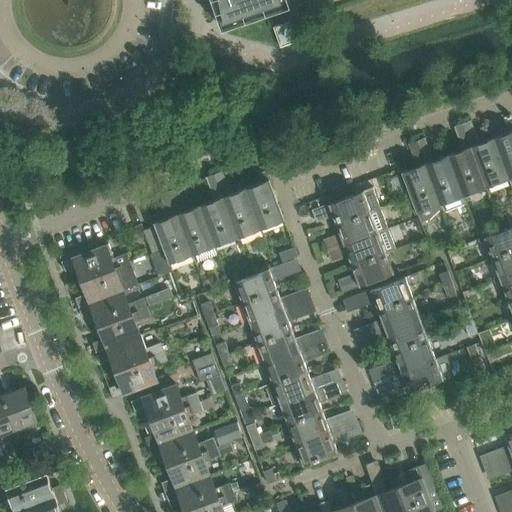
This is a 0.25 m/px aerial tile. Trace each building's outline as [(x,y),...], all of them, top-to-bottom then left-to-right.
[(201,0),(202,1),(202,5),(203,5),(203,1),(203,0),(213,0),(214,1),(223,27),(291,4),(289,0),(201,0)] [(296,19),(274,26),(281,47),(303,39),(296,19)] [(480,142),(474,127),(472,120),(463,123),(487,186),(510,178),(494,136),(480,142)] [(508,131),(494,136),(510,178),(511,183),(511,120),(505,123),(508,131)] [(463,148),(449,154),(464,195),(487,186),(463,123),(455,126),(463,148)] [(441,203),(442,203),(464,195),(449,154),(434,159),(426,137),(417,140),(441,203)] [(409,143),(417,165),(402,171),(421,222),(430,219),(441,208),(443,209),(444,208),(442,203),(441,203),(417,140),(409,143)] [(223,170),(216,173),(240,237),(263,228),(247,187),(232,193),(223,170)] [(266,170),(256,174),(259,182),(247,187),(263,228),(285,220),(266,170)] [(215,199),(201,204),(217,246),(240,237),(216,173),(207,177),(215,199)] [(373,186),(312,209),(316,219),(332,212),(336,224),(381,207),(373,186)] [(178,187),(170,190),(194,254),(217,246),(201,204),(187,210),(178,187)] [(408,197),(404,187),(394,191),(398,201),(408,197)] [(154,222),(156,226),(165,250),(167,257),(170,263),(194,254),(170,190),(161,194),(163,200),(170,216),(154,222)] [(381,207),(336,224),(341,236),(324,242),(328,252),(389,228),(381,207)] [(156,226),(145,230),(153,253),(154,254),(165,250),(156,226)] [(511,226),(478,239),(479,243),(486,240),(492,257),(511,250),(511,226)] [(396,248),(389,228),(337,249),(328,252),(331,259),(347,253),(352,265),(386,252),(396,248)] [(77,266),(82,280),(131,262),(127,252),(114,257),(109,243),(62,261),(66,270),(77,266)] [(279,253),(282,261),(298,255),(296,247),(279,253)] [(154,261),(167,257),(165,250),(154,254),(152,254),(154,261)] [(511,250),(492,257),(499,276),(493,278),(494,281),(511,273),(511,250)] [(340,282),(343,292),(394,272),(386,252),(352,265),(356,276),(340,282)] [(134,270),(131,262),(82,280),(88,293),(76,298),(80,307),(125,290),(140,285),(134,270)] [(276,266),(235,281),(243,302),(278,289),(274,278),(279,276),(276,266)] [(440,274),(444,286),(453,282),(449,270),(440,274)] [(511,273),(494,281),(495,283),(501,281),(508,299),(511,297),(511,273)] [(369,301),(375,298),(379,310),(414,297),(406,276),(366,291),(369,301)] [(453,282),(444,286),(449,298),(458,294),(453,282)] [(282,300),(278,289),(243,302),(251,322),(291,307),(288,298),(282,300)] [(144,297),(130,303),(125,290),(80,307),(83,316),(95,311),(100,326),(148,308),(144,297)] [(164,300),(160,291),(146,296),(150,305),(164,300)] [(378,323),(381,332),(421,317),(414,297),(379,310),(384,321),(378,323)] [(210,301),(202,304),(206,316),(214,313),(210,301)] [(291,307),(251,322),(258,343),(293,330),(289,319),(295,317),(291,307)] [(105,338),(93,342),(97,351),(142,335),(137,320),(151,315),(148,308),(100,326),(105,338)] [(461,313),(465,324),(474,320),(470,309),(461,313)] [(206,316),(210,328),(219,325),(214,313),(206,316)] [(384,340),(390,338),(395,350),(429,337),(421,317),(381,332),(384,340)] [(474,320),(465,324),(470,336),(473,335),(479,333),(474,320)] [(303,339),(297,341),(293,330),(258,343),(266,363),(306,347),(303,339)] [(161,341),(147,347),(142,335),(97,351),(100,360),(110,356),(116,370),(165,352),(161,341)] [(446,354),(436,357),(429,337),(395,350),(399,360),(392,363),(396,373),(446,354)] [(225,341),(216,344),(221,357),(230,353),(225,341)] [(309,356),(306,347),(266,363),(273,383),(308,370),(304,358),(309,356)] [(216,351),(196,358),(200,370),(220,362),(216,351)] [(153,365),(168,359),(165,352),(116,370),(121,383),(110,387),(114,397),(159,380),(153,365)] [(221,357),(225,368),(235,364),(230,353),(221,357)] [(438,388),(436,382),(454,375),(446,354),(396,373),(399,382),(405,380),(409,392),(413,391),(415,396),(438,388)] [(473,361),(477,373),(486,370),(481,358),(473,361)] [(200,370),(204,381),(224,373),(220,362),(200,370)] [(273,383),(281,404),(327,386),(327,385),(323,376),(312,380),(308,370),(273,383)] [(281,404),(289,424),(323,411),(320,401),(347,391),(343,379),(327,385),(327,386),(281,404)] [(241,382),(232,385),(236,397),(245,394),(241,382)] [(136,410),(147,406),(152,419),(200,401),(197,391),(181,397),(176,384),(132,401),(136,410)] [(15,429),(39,420),(26,386),(2,395),(15,429)] [(236,397),(241,408),(250,405),(245,394),(236,397)] [(0,434),(15,429),(2,395),(0,395),(0,434)] [(213,397),(200,401),(203,410),(204,410),(216,406),(213,397)] [(188,415),(203,410),(200,401),(152,419),(157,434),(146,438),(150,447),(194,431),(188,415)] [(323,411),(289,424),(296,444),(337,429),(333,420),(327,422),(323,411)] [(236,421),(214,430),(220,444),(242,436),(236,421)] [(256,422),(247,426),(252,438),(260,435),(256,422)] [(337,429),(296,444),(304,464),(339,451),(336,443),(356,435),(352,423),(337,429)] [(214,437),(199,443),(194,431),(150,447),(153,455),(164,451),(169,464),(217,446),(214,437)] [(252,438),(256,449),(264,446),(260,435),(252,438)] [(230,441),(217,446),(220,455),(233,450),(230,441)] [(206,460),(220,455),(217,446),(169,464),(174,478),(163,482),(166,492),(211,476),(206,460)] [(50,473),(46,462),(29,469),(33,480),(48,474),(50,473)] [(409,469),(413,480),(399,485),(409,511),(432,511),(445,507),(436,483),(426,487),(419,466),(409,469)] [(270,468),(262,471),(266,482),(274,479),(270,468)] [(29,469),(15,474),(19,485),(33,480),(29,469)] [(53,487),(48,474),(33,480),(19,485),(8,489),(16,511),(65,493),(62,484),(53,487)] [(231,482),(216,488),(211,476),(166,492),(169,500),(180,496),(185,509),(234,491),(231,482)] [(386,490),(382,480),(372,483),(383,511),(409,511),(399,485),(386,490)] [(256,496),(265,493),(261,481),(252,485),(256,496)] [(364,486),(368,497),(354,502),(357,511),(383,511),(372,483),(364,486)] [(224,511),(222,506),(238,500),(234,491),(185,509),(186,511),(224,511)] [(68,502),(65,493),(16,511),(62,511),(60,505),(68,502)] [(340,507),(337,497),(328,500),(332,511),(357,511),(354,502),(340,507)] [(318,504),(321,511),(332,511),(328,500),(318,504)] [(280,511),(291,511),(288,503),(279,506),(280,511)]
